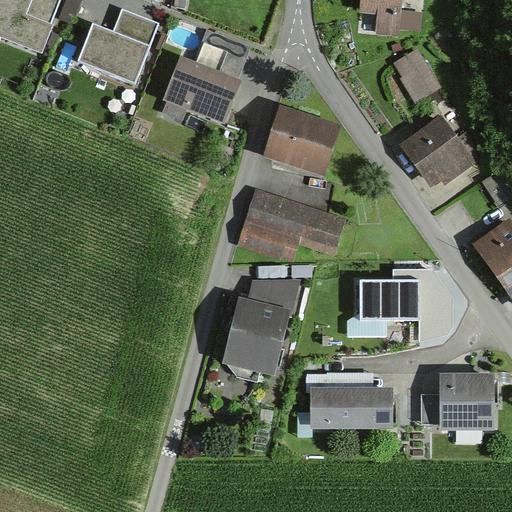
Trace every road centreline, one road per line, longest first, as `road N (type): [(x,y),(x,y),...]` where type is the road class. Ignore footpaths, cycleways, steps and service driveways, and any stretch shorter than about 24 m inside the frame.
road 1 (residential): [(301,46),(278,93),(173,455)]
road 2 (residential): [(301,46),(511,349)]
